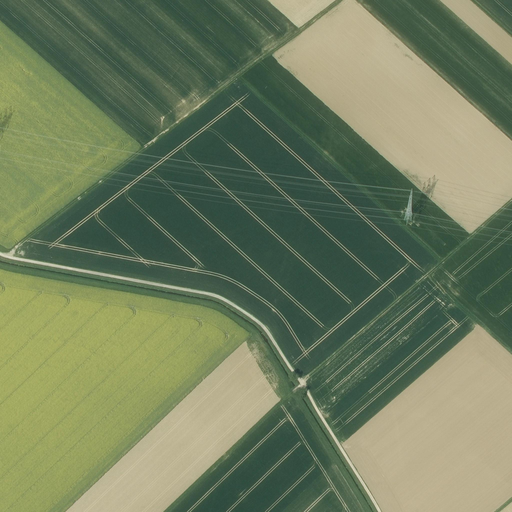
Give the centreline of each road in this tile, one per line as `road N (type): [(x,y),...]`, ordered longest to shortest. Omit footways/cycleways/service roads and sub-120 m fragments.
road 1 (track): [(511,354),(222,90),(8,258)]
road 2 (track): [(379,511),(254,318),(203,292),(0,255)]
road 3 (track): [(511,201),(301,383)]
road 4 (track): [(302,385),(165,511)]
road 5 (track): [(222,90),(339,0)]
